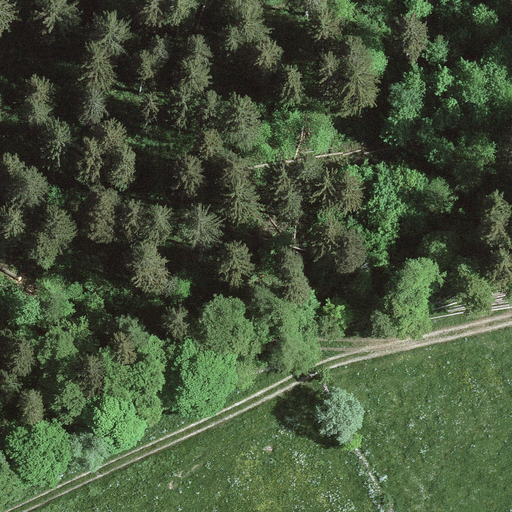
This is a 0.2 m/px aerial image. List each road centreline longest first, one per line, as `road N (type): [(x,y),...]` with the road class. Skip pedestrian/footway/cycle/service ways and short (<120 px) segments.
road 1 (track): [(511,315),(312,372),(17,511)]
road 2 (track): [(0,430),(129,394),(229,352),(451,330)]
